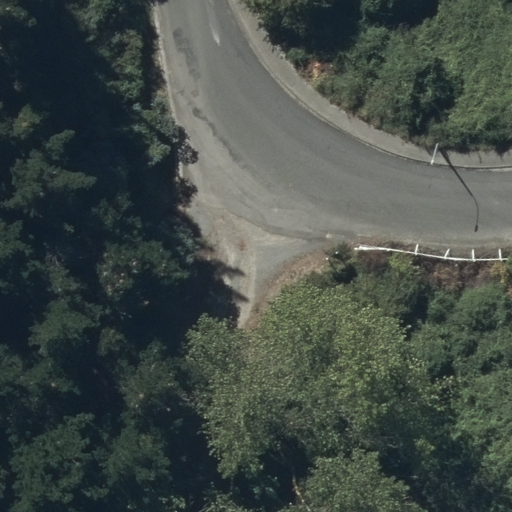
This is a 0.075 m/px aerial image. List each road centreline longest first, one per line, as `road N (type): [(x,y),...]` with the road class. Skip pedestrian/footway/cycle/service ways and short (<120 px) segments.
road 1 (residential): [(206,0),(219,55),(260,139),(338,182),(443,209),(511,210)]
road 2 (track): [(260,139),(231,371),(235,511)]
